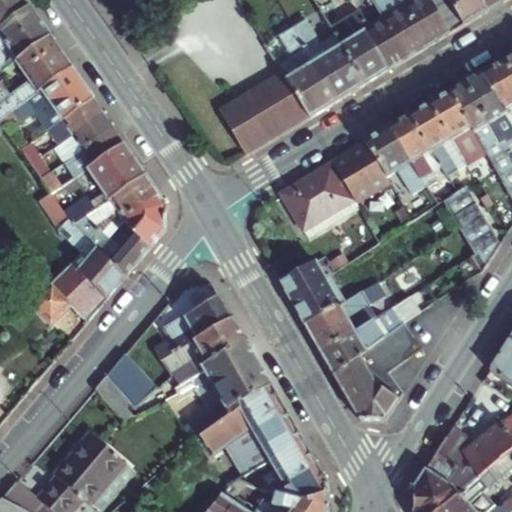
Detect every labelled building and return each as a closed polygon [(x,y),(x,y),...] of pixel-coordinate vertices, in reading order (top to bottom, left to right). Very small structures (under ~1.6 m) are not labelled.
[(1,0),(0,1),(0,28),(31,7),(26,0),(1,0)] [(408,58),(429,46),(400,0),(372,0),(386,21),(408,58)] [(451,33),(430,0),(400,0),(429,46),(451,33)] [(430,0),(451,33),(486,13),(481,0),(430,0)] [(481,0),(486,13),(508,0),(481,0)] [(0,49),(41,21),(31,7),(0,28),(0,49)] [(331,29),(335,35),(365,85),(408,58),(386,21),(371,30),(360,11),(331,29)] [(0,73),(16,62),(51,36),(41,21),(0,49),(0,73)] [(365,85),(335,35),(320,44),(307,21),(295,29),(338,102),(365,85)] [(338,102),(295,29),(281,37),(302,72),(288,81),(309,117),(310,119),(338,102)] [(51,36),(16,62),(30,80),(11,94),(0,78),(0,120),(15,110),(73,69),(51,36)] [(483,75),(511,124),(511,76),(504,63),(483,75)] [(73,69),(15,110),(23,121),(36,112),(49,131),(94,99),(73,69)] [(288,81),(283,73),(221,111),(247,154),(309,117),(288,81)] [(511,124),(483,75),(466,85),(490,124),(509,155),(511,154),(511,124)] [(490,124),(466,85),(451,93),(487,155),(511,198),(511,161),(509,155),(490,124)] [(451,93),(431,105),(467,166),(487,155),(451,93)] [(94,99),(49,131),(59,145),(104,114),(94,99)] [(467,166),(431,105),(410,117),(442,169),(447,177),(467,166)] [(104,114),(59,145),(59,146),(68,160),(114,128),(104,114)] [(442,169),(410,117),(390,129),(428,188),(440,182),(433,174),(442,169)] [(114,128),(68,160),(79,176),(87,170),(125,144),(114,128)] [(428,188),(390,129),(366,143),(388,178),(399,171),(414,195),(428,188)] [(366,143),(333,163),(357,203),(391,183),(388,178),(366,143)] [(31,165),(42,158),(31,144),(21,151),(31,165)] [(89,198),(65,214),(69,221),(75,226),(86,218),(146,175),(125,144),(87,170),(105,195),(92,203),(89,198)] [(41,180),(52,172),(42,158),(31,165),(41,180)] [(357,203),(333,163),(282,194),(304,232),(310,240),(360,209),(357,203)] [(41,180),(52,195),(63,188),(52,172),(41,180)] [(112,239),(161,196),(146,175),(86,218),(112,239)] [(501,246),(467,187),(444,202),(476,254),(472,257),(482,273),(501,246)] [(42,202),(60,230),(69,221),(65,214),(52,195),(42,202)] [(161,196),(112,239),(124,249),(135,236),(150,248),(165,231),(167,205),(161,196)] [(86,218),(75,226),(126,278),(150,248),(135,236),(124,249),(112,239),(86,218)] [(75,226),(69,221),(60,230),(59,231),(83,255),(52,284),(55,287),(71,304),(89,322),(126,278),(75,226)] [(282,282),(307,267),(299,253),(273,268),(282,282)] [(307,267),(282,282),(292,301),(325,279),(316,262),(307,267)] [(25,277),(32,284),(43,274),(36,267),(25,277)] [(32,284),(42,294),(32,304),(51,323),(71,304),(55,287),(52,284),(43,274),(32,284)] [(325,279),(292,301),(307,326),(345,304),(329,277),(325,279)] [(345,304),(307,326),(321,352),(357,332),(378,319),(370,306),(385,297),(377,284),(345,304)] [(155,349),(163,363),(234,321),(220,297),(164,330),(170,340),(155,349)] [(321,352),(335,376),(368,352),(404,324),(421,313),(411,298),(378,319),(357,332),(321,352)] [(234,321),(163,363),(172,377),(174,376),(179,386),(205,371),(203,367),(246,343),(234,321)] [(386,421),(404,394),(390,373),(423,349),(404,324),(368,352),(335,376),(361,422),(386,421)] [(511,339),(490,372),(511,385),(511,339)] [(271,387),(246,343),(203,367),(205,371),(226,407),(205,422),(201,417),(186,428),(195,442),(201,438),(210,431),(241,410),(238,406),(271,387)] [(107,377),(130,403),(136,410),(157,390),(126,355),(107,377)] [(130,403),(107,377),(96,390),(118,414),(130,403)] [(226,448),(242,476),(303,441),(271,387),(238,406),(241,410),(210,431),(201,438),(214,456),(226,448)] [(511,416),(501,426),(511,440),(511,416)] [(511,440),(501,426),(485,439),(500,460),(511,450),(511,440)] [(468,440),(452,429),(414,488),(413,511),(439,511),(479,478),(469,461),(471,453),(463,447),(468,440)] [(18,482),(3,499),(26,511),(73,511),(84,499),(91,505),(92,504),(102,511),(103,511),(137,472),(92,434),(56,476),(58,477),(39,500),(18,482)] [(500,460),(485,439),(471,449),(471,453),(469,461),(479,478),(494,466),(496,464),(500,460)] [(476,445),(468,440),(463,447),(471,453),(471,449),(476,445)] [(317,465),(303,441),(242,476),(237,479),(244,483),(260,491),(267,493),(317,465)] [(511,450),(500,460),(496,464),(494,466),(504,476),(511,469),(511,450)] [(317,465),(267,493),(305,503),(328,494),(328,485),(317,465)] [(489,511),(496,507),(483,494),(504,476),(494,466),(479,478),(439,511),(489,511)] [(244,483),(237,479),(227,485),(228,486),(223,494),(233,501),(236,496),(244,483)] [(243,500),(240,505),(250,511),(327,511),(329,509),(328,494),(305,503),(267,493),(257,510),(243,500)] [(223,494),(209,511),(250,511),(240,505),(233,501),(223,494)] [(240,505),(243,500),(236,496),(233,501),(240,505)] [(26,511),(3,499),(0,502),(0,511),(26,511)]
